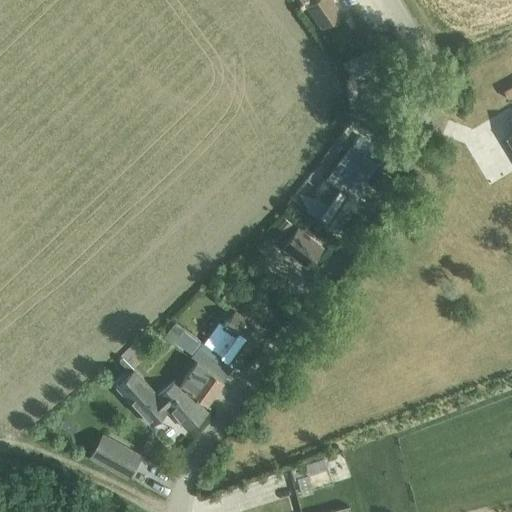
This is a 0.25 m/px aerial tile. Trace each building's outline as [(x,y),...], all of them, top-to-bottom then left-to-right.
[(315,0),(306,6),(321,28),(341,14),(331,0),(315,0)] [(372,48),(342,63),(350,78),(379,63),(372,48)] [(316,219),(334,231),(356,197),(355,197),(377,163),(350,146),(326,177),(325,177),(314,194),(327,203),(316,219)] [(281,248),(307,268),(322,247),(297,228),(281,248)] [(203,343),(233,365),(235,367),(250,347),(261,333),(233,312),(223,326),(218,323),(203,343)] [(198,359),(179,384),(206,403),(233,365),(201,342),(192,355),(198,359)] [(150,424),(158,417),(168,408),(188,430),(207,412),(197,401),(193,405),(181,391),(176,385),(173,382),(157,396),(143,381),(125,397),(150,424)] [(511,382),(459,399),(470,433),(490,427),(493,437),(511,431),(511,432),(511,382)] [(402,427),(423,473),(462,455),(441,409),(402,427)] [(101,436),(88,460),(126,481),(139,457),(101,436)] [(328,490),(332,502),(355,495),(351,482),(328,490)]
